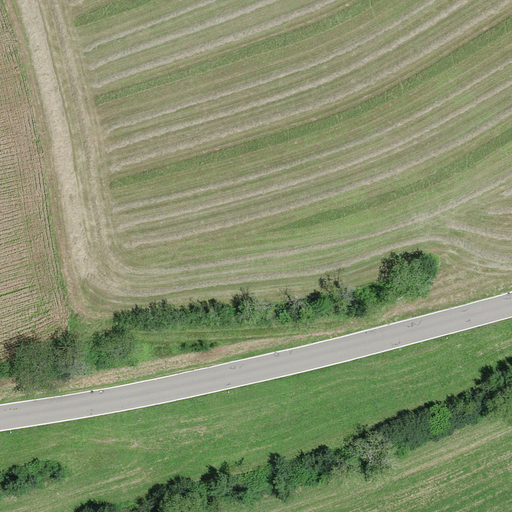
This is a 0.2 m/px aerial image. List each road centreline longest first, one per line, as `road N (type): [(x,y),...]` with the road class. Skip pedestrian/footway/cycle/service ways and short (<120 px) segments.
road 1 (track): [(363,342),(128,337),(93,326),(10,0)]
road 2 (tertiary): [(511,302),(159,389),(0,414)]
